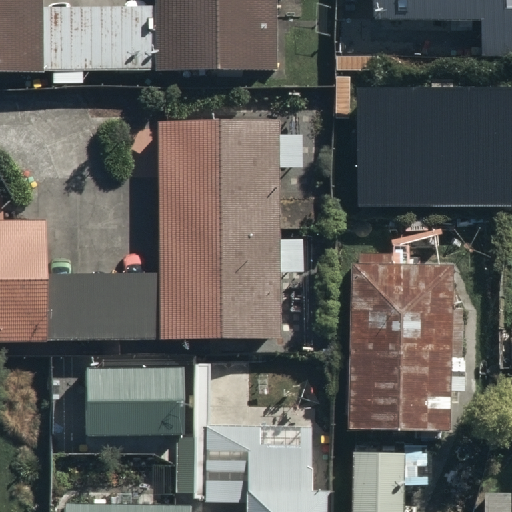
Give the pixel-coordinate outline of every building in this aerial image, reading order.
[(0,0),(0,84),(274,82),(274,0),(154,0),(154,18),(54,18),(53,0),(0,0)] [(511,0),(382,0),(382,32),(493,32),(494,66),(511,65),(511,0)] [(511,89),(360,88),(358,202),(511,204),(511,89)] [(53,236),(0,236),(0,354),(53,355),(53,351),(159,350),(159,351),(275,351),(274,139),(158,139),(158,281),(53,281),(53,236)] [(457,280),(362,280),(362,438),(458,438),(457,280)] [(182,376),(90,377),(90,446),(183,445),(182,376)] [(328,511),(308,511),(308,441),(212,442),(212,511),(328,511)] [(408,511),(409,466),(365,466),(365,511),(408,511)]
